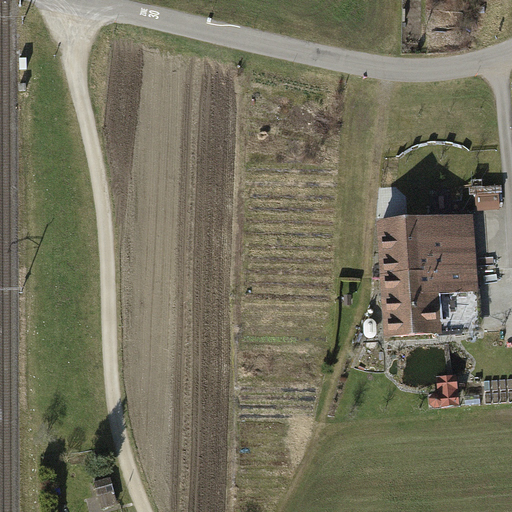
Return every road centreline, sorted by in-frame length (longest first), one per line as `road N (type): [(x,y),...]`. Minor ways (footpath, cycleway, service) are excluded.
road 1 (track): [(72,0),(72,47),(107,240),(114,415),(144,511)]
road 2 (tertiary): [(511,55),(444,72),(388,74),(72,0)]
